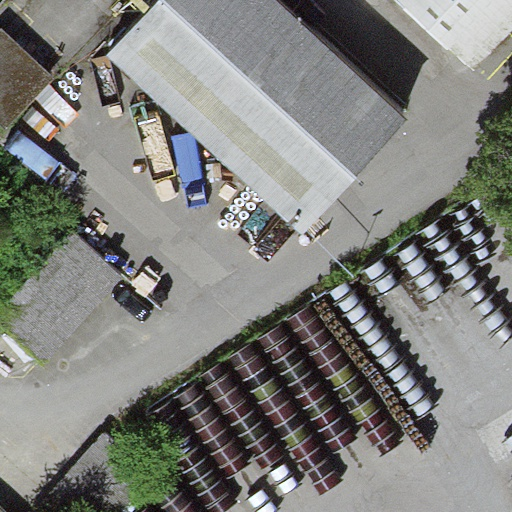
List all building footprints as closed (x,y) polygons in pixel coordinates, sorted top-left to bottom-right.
[(277,0),(167,0),(113,59),(303,235),(409,121),(277,0)] [(511,27),(511,0),(400,0),(472,71),(511,27)] [(51,72),(2,26),(0,28),(0,120),(3,123),(51,72)] [(124,272),(71,227),(0,308),(0,311),(51,355),(124,272)] [(107,423),(34,503),(42,511),(111,511),(154,466),(107,423)] [(0,511),(21,511),(0,492),(0,511)]
